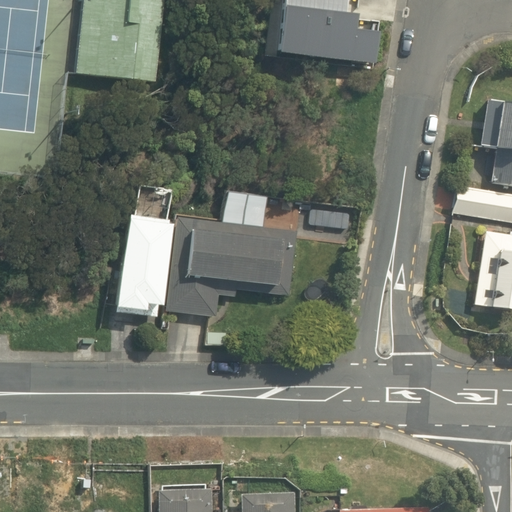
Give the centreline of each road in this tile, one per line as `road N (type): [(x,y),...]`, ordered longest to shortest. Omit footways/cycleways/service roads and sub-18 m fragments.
road 1 (unclassified): [(381,393),(387,293),(434,0)]
road 2 (tertiary): [(381,393),(0,390)]
road 3 (tertiary): [(511,398),(381,393)]
